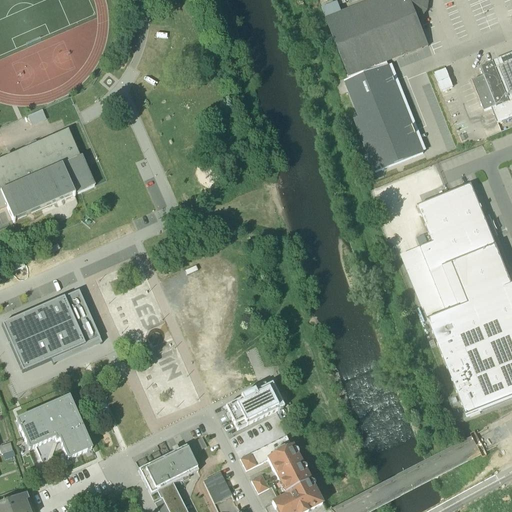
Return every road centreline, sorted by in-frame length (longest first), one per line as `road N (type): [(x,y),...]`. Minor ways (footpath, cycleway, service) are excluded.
road 1 (secondary): [(349,511),(511,429)]
road 2 (residential): [(135,240),(162,227),(170,205),(119,89)]
road 3 (residential): [(206,403),(135,240)]
road 4 (residential): [(108,345),(18,383),(0,339)]
road 5 (residential): [(137,488),(123,457),(212,414)]
road 6 (track): [(158,176),(250,200),(282,199)]
